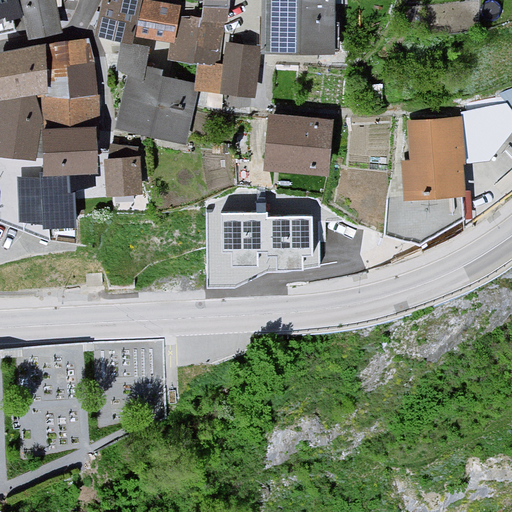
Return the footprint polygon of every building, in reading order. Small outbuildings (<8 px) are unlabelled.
[(16,0),(0,0),(0,19),(21,14),(16,0)] [(55,0),(21,0),(28,35),(61,29),(55,0)] [(139,0),(106,0),(99,33),(131,40),(139,0)] [(180,4),(157,0),(141,0),(134,31),(173,40),(178,15),(180,4)] [(202,0),(202,16),(178,15),(173,40),(171,57),(197,57),(215,60),(217,47),(224,48),(225,41),(225,0),(202,0)] [(334,0),(263,0),(264,49),(335,48),(334,0)] [(128,74),(116,123),(184,140),(197,87),(198,84),(194,83),(142,70),(148,46),(121,39),(114,70),(128,74)] [(224,48),(217,47),(215,60),(197,57),(194,83),(198,84),(197,87),(254,94),(260,45),(225,41),(224,48)] [(88,44),(0,60),(0,80),(0,95),(43,90),(43,122),(99,123),(98,94),(88,44)] [(43,90),(0,95),(0,153),(43,159),(43,122),(43,90)] [(331,116),(266,112),(262,169),(327,173),(331,116)] [(460,112),(411,116),(414,158),(400,159),(403,198),(466,194),(460,112)] [(43,159),(43,174),(18,176),(19,224),(77,225),(75,187),(97,185),(99,123),(43,122),(43,159)] [(141,155),(105,158),(108,192),(144,189),(141,155)] [(317,262),(317,214),(220,213),(220,254),(233,254),(233,268),(262,268),(262,261),(317,262)]
